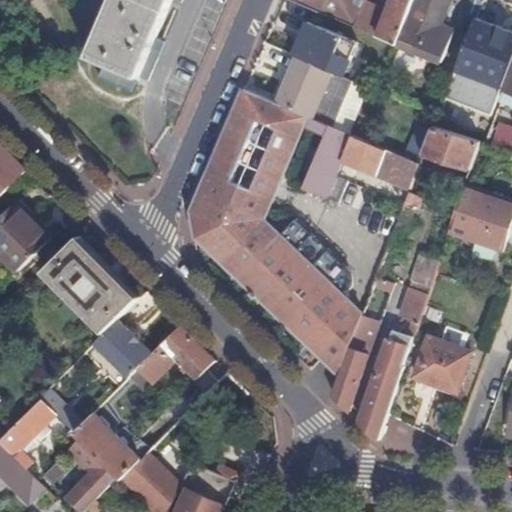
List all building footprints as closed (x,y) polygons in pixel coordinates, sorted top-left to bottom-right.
[(124,71),(122,77),(139,84),(142,78),(139,77),(172,0),(115,0),(91,56),(118,68),(124,71)] [(357,28),(290,0),(284,0),(280,12),(283,14),(282,20),(294,25),(297,19),(327,32),(357,47),(365,31),(357,28)] [(368,1),(368,0),(290,0),(357,28),(368,1)] [(385,7),(368,1),(357,28),(365,31),(401,46),(418,0),(395,0),(389,16),(385,7)] [(451,0),(418,0),(401,46),(444,63),(456,32),(442,26),(451,0)] [(511,68),(511,31),(479,18),(448,98),(494,116),(511,68)] [(358,82),(298,56),(279,102),(339,128),(358,82)] [(115,75),(122,77),(124,71),(118,68),(115,75)] [(279,102),(247,88),(222,147),(195,212),(199,238),(250,289),(310,345),(343,375),(353,348),(355,343),(365,314),(349,299),(353,287),(353,282),(353,278),(351,273),(349,269),(333,253),(314,235),(330,198),(353,208),(362,186),(339,176),(346,159),(368,169),(413,189),(421,170),(423,165),(423,164),(339,128),(279,102)] [(511,126),(502,124),(497,142),(511,146),(511,126)] [(484,141),(437,126),(427,154),(474,170),(484,141)] [(0,139),(0,199),(31,170),(0,139)] [(362,186),(368,169),(346,159),(339,176),(362,186)] [(511,217),(511,200),(470,185),(469,187),(453,233),(501,249),(511,217)] [(425,197),(412,192),(398,230),(410,235),(425,197)] [(314,235),(333,253),(353,208),(330,198),(314,235)] [(55,236),(19,201),(0,220),(0,246),(22,269),(55,236)] [(139,301),(78,240),(45,273),(106,334),(121,319),(139,301)] [(407,317),(422,323),(431,294),(412,287),(407,301),(407,317)] [(121,319),(106,334),(99,342),(124,367),(132,360),(141,370),(144,368),(157,354),(121,319)] [(207,347),(185,325),(157,354),(144,368),(157,382),(181,358),(205,383),(223,364),(207,347)] [(395,330),(363,422),(381,441),(389,417),(416,337),(395,330)] [(474,353),(432,338),(418,377),(460,392),(474,353)] [(355,343),(353,348),(371,354),(372,349),(355,343)] [(343,375),(335,395),(342,402),(343,402),(352,412),(372,355),(371,354),(353,348),(343,375)] [(0,411),(0,412),(10,403),(0,392),(0,360),(2,359),(0,357),(0,411)] [(132,360),(124,367),(134,377),(141,370),(132,360)] [(185,384),(155,415),(165,426),(161,430),(165,434),(200,399),(185,384)] [(43,397),(52,388),(51,388),(42,396),(43,397)] [(87,424),(52,388),(43,397),(45,400),(60,414),(79,433),(87,424)] [(3,441),(31,469),(38,462),(25,449),(60,414),(45,400),(3,441)] [(126,480),(144,461),(97,414),(87,424),(79,433),(122,476),(126,480)] [(419,452),(422,428),(390,424),(387,448),(419,452)] [(27,494),(41,480),(31,469),(3,441),(2,440),(0,441),(0,469),(22,492),(23,491),(27,494)] [(170,511),(186,485),(153,452),(144,461),(126,480),(158,511),(170,511)] [(199,461),(186,485),(193,488),(181,511),(225,511),(243,473),(224,464),(221,472),(199,461)] [(45,477),(66,492),(77,477),(57,462),(45,477)] [(83,511),(85,511),(102,496),(95,489),(78,506),(83,511)] [(99,511),(109,503),(102,496),(85,511),(99,511)]
